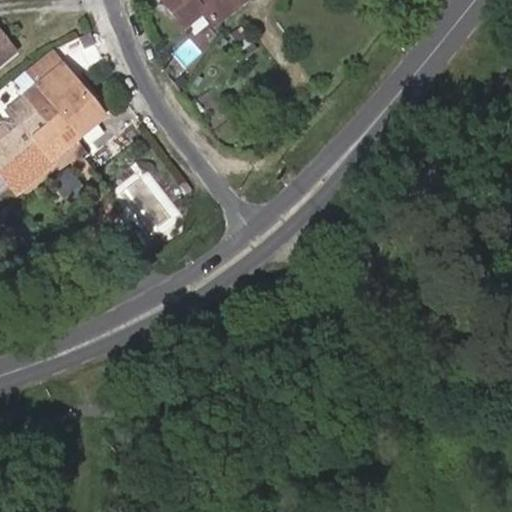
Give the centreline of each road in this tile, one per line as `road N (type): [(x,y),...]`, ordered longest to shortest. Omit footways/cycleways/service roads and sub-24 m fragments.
road 1 (primary): [(141,316),(211,286),(289,229),(339,178),(364,134)]
road 2 (residential): [(114,0),(174,126),(254,233)]
road 3 (track): [(289,229),(389,321),(511,380)]
road 4 (track): [(76,511),(93,383),(90,340)]
road 5 (primary): [(472,0),(364,134)]
road 6 (primary): [(141,316),(0,375)]
road 7 (primary): [(364,134),(254,233)]
road 8 (primary): [(254,233),(141,316)]
